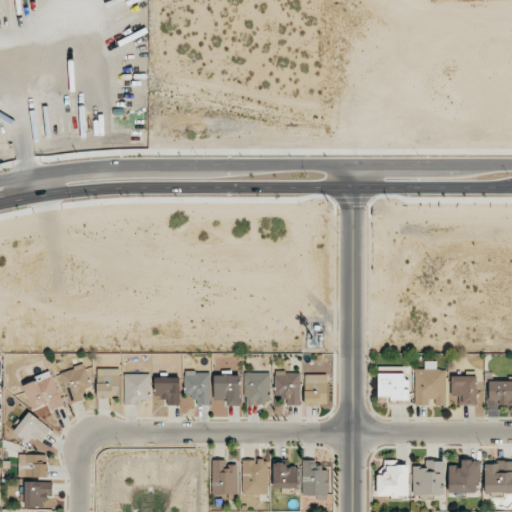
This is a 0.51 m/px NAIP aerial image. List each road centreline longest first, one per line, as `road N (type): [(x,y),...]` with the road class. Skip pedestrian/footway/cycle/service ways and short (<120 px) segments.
road 1 (tertiary): [(511,167),(130,166),(0,182)]
road 2 (tertiary): [(0,202),(132,191),(511,191)]
road 3 (residential): [(87,441),(108,432),(511,429)]
road 4 (tertiary): [(351,192),(351,511)]
road 5 (residential): [(351,192),(350,148),(360,115),(427,42),(459,20),(511,17)]
